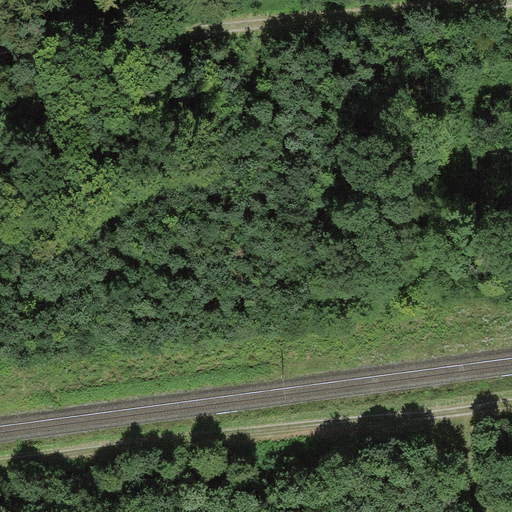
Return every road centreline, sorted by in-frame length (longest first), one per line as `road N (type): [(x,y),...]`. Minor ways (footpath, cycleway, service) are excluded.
road 1 (track): [(511,334),(0,403)]
road 2 (track): [(0,464),(511,403)]
road 3 (track): [(0,48),(511,0)]
road 4 (track): [(482,511),(462,451),(417,414)]
